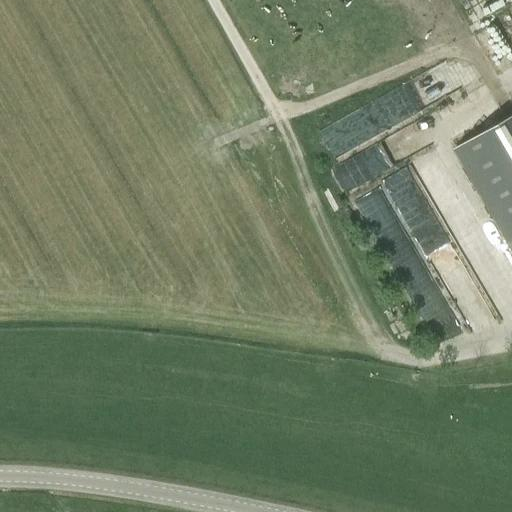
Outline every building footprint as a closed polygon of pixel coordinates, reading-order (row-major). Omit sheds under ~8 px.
[(511,51),(507,40),(488,48),(494,63),(511,55),(511,51)] [(449,59),(387,92),(401,119),(463,86),(449,59)] [(511,111),(454,145),(499,222),(511,243),(511,111)] [(357,112),(319,129),(336,164),(337,163),(342,174),(355,169),(347,152),(370,141),(357,112)] [(355,199),(383,259),(393,254),(400,270),(412,265),(408,257),(412,255),(380,188),(355,199)] [(481,223),(511,279),(511,254),(492,217),(481,223)]
